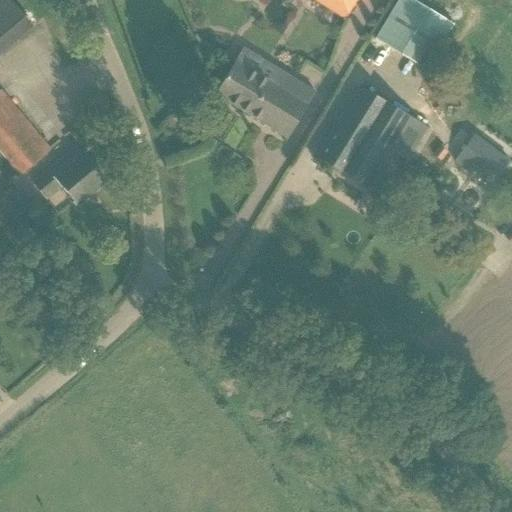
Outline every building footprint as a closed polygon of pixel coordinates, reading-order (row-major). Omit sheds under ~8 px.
[(7,0),(1,0),(0,1),(0,53),(31,27),(7,0)] [(313,0),(343,18),(354,0),(313,0)] [(396,0),(373,38),(426,70),(452,25),(409,0),(396,0)] [(242,49),(225,77),(214,94),(286,138),(314,93),(242,49)] [(358,87),(326,139),(316,156),(367,188),(396,141),(412,152),(427,128),(358,87)] [(0,91),(0,152),(19,176),(49,150),(0,91)] [(473,136),(454,162),(470,174),(472,171),(491,184),(507,161),(473,136)] [(80,151),(50,175),(45,170),(31,183),(47,200),(61,187),(77,206),(105,182),(80,151)] [(0,231),(20,214),(0,189),(0,231)] [(484,309),(434,376),(453,390),(503,323),(484,309)]
